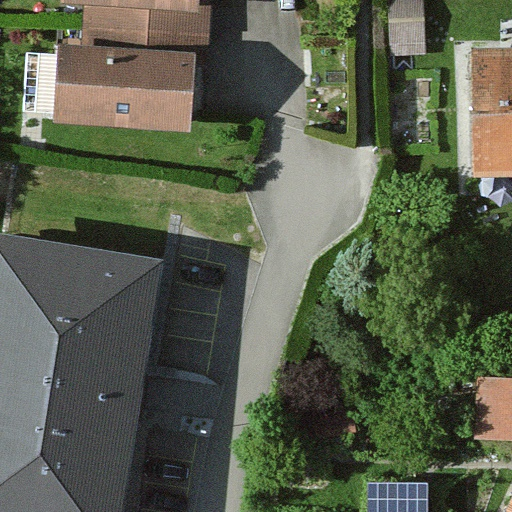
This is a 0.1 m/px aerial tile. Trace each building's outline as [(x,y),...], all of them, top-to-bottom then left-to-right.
[(182,0),(38,0),(38,5),(181,16),(182,0)] [(170,56),(37,50),(31,128),(163,138),(170,56)] [(511,57),(458,57),(457,186),(511,186),(511,57)] [(0,511),(124,511),(144,275),(0,262),(0,511)] [(483,419),(511,418),(511,357),(482,358),(483,419)] [(511,511),(511,477),(496,511),(511,511)]
